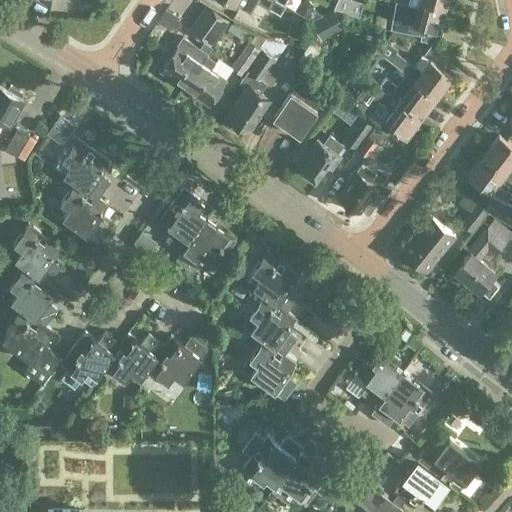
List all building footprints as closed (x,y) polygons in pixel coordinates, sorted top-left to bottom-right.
[(253,0),(269,9),(274,0),(253,0)] [(363,3),(352,0),(336,0),(333,8),(359,16),(363,3)] [(424,0),(418,0),(412,23),(439,30),(446,6),(424,0)] [(332,8),(309,20),(319,39),(342,27),(332,8)] [(179,18),(166,9),(159,20),(171,28),(179,18)] [(212,47),(210,46),(217,37),(197,23),(190,33),(203,42),(200,47),(183,35),(176,46),(177,47),(160,71),(163,74),(164,77),(169,81),(173,80),(185,88),(193,76),(200,65),(206,56),(209,53),(208,53),(212,47)] [(259,49),(260,48),(266,40),(265,39),(256,32),(249,42),(251,43),(259,49)] [(268,35),(265,39),(266,40),(260,48),(263,50),(240,83),(246,88),(226,117),(230,120),(230,123),(236,128),(240,127),(248,133),(271,100),(260,93),(266,84),(261,81),(270,68),(276,60),(275,59),(286,44),(268,35)] [(311,40),(298,60),(306,65),(319,45),(311,40)] [(259,49),(251,43),(231,69),(241,76),(260,50),(259,49)] [(216,63),(206,56),(200,65),(193,76),(185,88),(195,96),(196,100),(201,103),(205,103),(208,105),(226,80),(211,70),(216,63)] [(406,74),(412,66),(400,57),(395,64),(405,72),(405,73),(406,74)] [(414,80),(436,97),(451,77),(430,60),(414,80)] [(395,86),(397,87),(391,94),(399,100),(421,117),(436,97),(414,80),(406,74),(405,73),(395,86)] [(317,111),(300,100),(311,84),(301,77),(273,118),(299,136),(317,111)] [(385,79),(380,85),(391,94),(397,87),(395,86),(385,79)] [(23,98),(0,84),(0,118),(8,123),(23,98)] [(391,94),(380,85),(374,92),(386,101),(391,94)] [(356,115),(364,107),(347,92),(340,101),(356,115)] [(421,117),(399,100),(384,120),(406,137),(421,117)] [(360,115),(343,140),(354,148),(372,123),(360,115)] [(62,143),(74,127),(60,117),(49,133),(62,143)] [(366,156),(376,143),(379,146),(389,134),(378,125),(368,138),(359,151),(366,156)] [(17,157),(30,135),(18,128),(5,149),(17,157)] [(511,145),(498,135),(483,155),(511,177),(511,163),(511,162),(511,145)] [(311,178),(314,180),(326,165),(331,169),(341,156),(337,154),(343,146),(329,136),(323,144),(317,139),(297,167),(300,170),(301,174),(307,178),(311,178)] [(100,175),(109,162),(76,139),(62,159),(70,165),(63,175),(75,184),(75,183),(98,199),(98,198),(109,182),(100,175)] [(508,185),(511,187),(511,177),(483,155),(468,176),(490,192),(499,180),(508,186),(508,185)] [(355,212),(356,210),(359,212),(367,200),(369,202),(379,188),(378,188),(387,176),(377,169),(375,173),(362,163),(356,172),(354,170),(347,180),(348,182),(337,197),(348,204),(346,206),(355,212)] [(61,203),(69,209),(62,218),(96,242),(108,226),(98,219),(108,205),(98,198),(98,199),(75,183),(75,184),(61,203)] [(225,192),(216,185),(211,192),(219,199),(225,192)] [(172,231),(165,241),(181,252),(206,218),(197,212),(203,204),(183,189),(159,221),(172,231)] [(511,206),(493,196),(484,208),(488,211),(511,225),(511,206)] [(476,202),(474,205),(468,213),(466,215),(459,224),(471,233),(488,211),(484,208),(476,202)] [(401,250),(427,271),(455,236),(429,216),(401,250)] [(236,240),(206,218),(181,252),(176,260),(193,273),(199,263),(212,273),(236,240)] [(488,299),(499,286),(490,279),(494,273),(478,259),(487,248),(495,254),(511,233),(511,232),(494,218),(487,226),(487,225),(485,228),(487,230),(469,251),(470,253),(455,271),(479,291),(488,299)] [(14,260),(24,267),(48,285),(49,284),(61,268),(51,261),(61,248),(28,224),(13,244),(21,250),(14,260)] [(142,232),(135,243),(152,255),(160,244),(142,232)] [(252,288),(263,296),(286,312),(287,312),(298,296),(289,289),(298,276),(266,252),(251,272),(259,278),(252,288)] [(57,290),(49,284),(48,285),(24,267),(9,287),(18,293),(11,302),(20,309),(21,308),(44,327),(45,326),(57,310),(47,303),(57,290)] [(263,296),(242,325),(263,340),(263,341),(263,340),(284,356),(285,355),(297,339),(287,332),(297,319),(287,312),(286,312),(263,296)] [(53,332),(45,326),(44,327),(21,308),(20,309),(6,329),(9,331),(2,340),(31,362),(24,372),(41,385),(61,359),(43,345),(53,332)] [(165,348),(149,370),(167,383),(173,376),(182,382),(207,349),(207,348),(212,331),(202,324),(192,337),(191,336),(184,346),(171,336),(163,346),(165,348)] [(97,379),(105,367),(121,344),(120,344),(104,332),(97,342),(85,333),(61,365),(67,369),(61,378),(74,387),(80,379),(81,380),(87,372),(97,379)] [(127,334),(120,344),(121,344),(105,367),(125,381),(130,374),(140,380),(148,369),(149,370),(165,348),(163,346),(148,335),(141,344),(127,334)] [(286,376),(296,363),(285,355),(284,356),(263,340),(263,341),(263,340),(242,368),(250,374),(250,375),(284,400),(296,383),(286,376)] [(377,406),(376,406),(377,406),(402,373),(402,372),(393,366),(399,357),(379,343),(355,375),(368,384),(361,394),(377,406)] [(388,426),(395,417),(408,426),(432,394),(402,372),(402,373),(377,406),(376,406),(371,414),(388,426)] [(212,375),(198,373),(196,389),(210,391),(212,375)] [(231,391),(219,393),(219,401),(232,400),(231,391)] [(136,399),(125,399),(124,409),(136,409),(136,399)] [(158,461),(176,459),(177,474),(200,472),(197,431),(156,434),(158,461)] [(280,446),(266,436),(265,438),(255,431),(242,450),(251,457),(242,469),(263,484),(265,480),(274,487),(278,483),(277,483),(308,440),(302,448),(287,437),(280,446)] [(417,460),(407,453),(407,454),(458,492),(480,463),(448,439),(439,452),(429,445),(417,460)] [(274,487),(275,487),(278,483),(307,504),(331,472),(318,462),(325,452),(308,440),(277,483),(278,483),(274,487)] [(404,477),(394,490),(398,493),(409,501),(424,511),(428,511),(448,485),(458,493),(458,492),(407,454),(395,470),(404,477)] [(343,465),(329,483),(338,490),(352,472),(343,465)] [(372,487),(380,476),(367,465),(358,476),(372,487)] [(402,511),(401,511),(391,503),(373,490),(362,501),(373,511),(402,511)]
